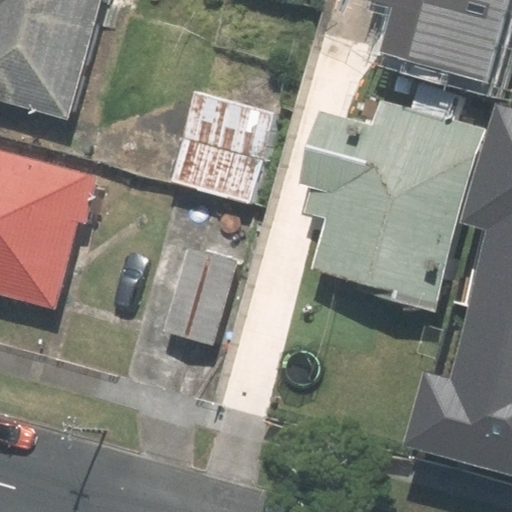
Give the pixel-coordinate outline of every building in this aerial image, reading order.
[(0,0),(0,111),(72,131),(108,0),(0,0)] [(280,120),(198,98),(174,186),(256,208),(280,120)] [(355,132),(321,122),(296,215),(329,225),(311,290),(439,325),(490,137),(363,102),(355,132)] [(511,361),(511,143),(487,236),(511,242),(511,318),(501,358),(511,361)] [(88,239),(85,238),(99,187),(0,159),(0,298),(67,317),(88,239)] [(249,218),(214,208),(207,234),(242,244),(249,218)] [(242,272),(187,257),(164,342),(219,357),(242,272)]
